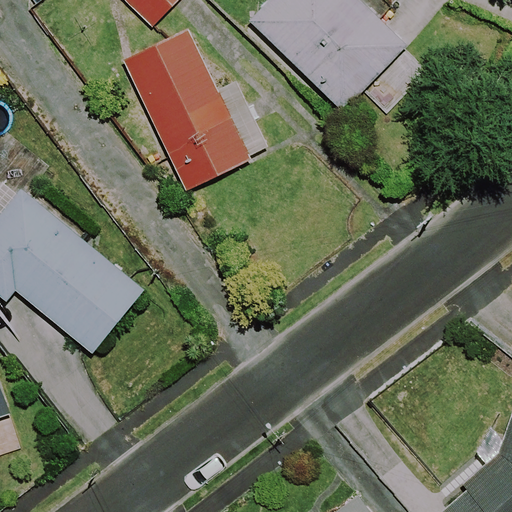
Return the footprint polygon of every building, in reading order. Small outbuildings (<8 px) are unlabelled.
[(126,0),(153,26),(178,0),(126,0)] [(268,0),(251,18),(345,110),(410,44),(365,0),(268,0)] [(188,26),(124,58),(188,188),(252,156),(250,153),(219,88),(188,26)] [(237,80),(219,88),(250,153),(268,145),(237,80)] [(22,186),(0,213),(0,292),(7,299),(16,288),(94,351),(147,287),(22,186)] [(0,414),(14,410),(0,369),(0,414)] [(511,511),(511,410),(490,469),(441,511),(511,511)] [(370,511),(356,493),(331,511),(370,511)]
